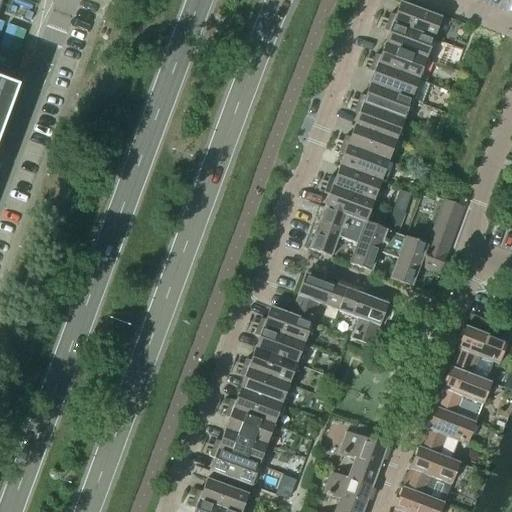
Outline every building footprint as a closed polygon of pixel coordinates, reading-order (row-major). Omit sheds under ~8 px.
[(432,41),(440,19),(398,4),(393,17),(389,15),(385,24),(432,41)] [(425,61),(432,41),(385,24),(382,32),(387,33),(383,46),(425,61)] [(417,81),(425,61),(383,46),(378,58),(373,56),(371,64),(417,81)] [(428,85),(417,81),(371,64),(367,72),(372,74),(368,86),(409,102),(409,101),(421,106),(428,85)] [(0,133),(16,89),(2,83),(1,84),(0,83),(0,133)] [(402,122),(409,102),(368,86),(363,98),(359,97),(356,104),(402,122)] [(394,143),(402,122),(356,104),(355,107),(352,113),(357,115),(352,127),(394,143)] [(387,163),(394,143),(352,127),(348,140),(343,138),(340,147),(387,163)] [(379,183),(387,163),(340,147),(337,154),(342,156),(338,168),(379,183)] [(372,204),(379,183),(338,168),(333,180),(328,178),(325,187),(372,204)] [(364,224),(372,204),(325,187),(322,194),(327,196),(322,209),(364,224)] [(459,221),(463,209),(442,201),(437,213),(459,221)] [(356,246),(364,224),(322,209),(307,250),(329,259),(337,239),(355,246),(356,246)] [(454,232),(459,221),(437,213),(433,224),(454,232)] [(395,261),(403,239),(364,224),(356,246),(355,246),(348,265),(370,274),(377,254),(395,261)] [(450,243),(454,232),(433,224),(429,235),(450,243)] [(446,255),(450,243),(429,235),(425,247),(446,255)] [(438,276),(446,255),(425,247),(403,239),(395,261),(388,280),(410,289),(418,269),(438,276)] [(337,313),(345,290),(304,275),(289,316),(288,317),(310,325),(317,305),(337,313)] [(370,348),(386,305),(345,290),(337,313),(356,320),(349,340),(370,348)] [(302,346),(310,325),(288,317),(289,316),(269,309),(264,322),(259,320),(256,328),(302,346)] [(295,366),(302,346),(256,328),(253,336),(258,338),(253,350),(295,366)] [(492,364),(496,366),(505,344),(464,328),(448,368),(485,382),(492,364)] [(287,386),(295,366),(253,350),(249,362),(244,361),(241,369),(287,386)] [(432,408),(474,424),(489,384),(485,382),(448,368),(432,408)] [(280,406),(287,386),(241,369),(238,377),(243,379),(238,391),(280,406)] [(272,427),(280,406),(238,391),(234,403),(229,401),(226,409),(272,427)] [(465,447),(474,424),(432,408),(417,448),(449,461),(456,443),(465,447)] [(265,446),(272,427),(226,409),(223,417),(228,419),(223,431),(265,446)] [(257,467),(265,446),(223,431),(219,443),(214,442),(211,449),(257,467)] [(371,489),(385,449),(344,433),(336,454),(340,456),(340,458),(343,459),(344,457),(356,462),(349,481),(371,489)] [(458,465),(449,461),(417,448),(401,489),(422,497),(429,479),(449,487),(458,465)] [(249,488),(257,467),(211,449),(208,458),(213,460),(208,473),(249,488)] [(361,511),(371,489),(349,481),(329,474),(321,495),(325,496),(325,498),(329,500),(329,498),(341,502),(337,511),(361,511)] [(224,511),(240,511),(246,496),(205,481),(200,494),(195,492),(192,500),(224,511)] [(439,511),(442,505),(422,497),(401,489),(391,511),(439,511)] [(224,511),(192,500),(189,508),(194,510),(193,511),(224,511)]
